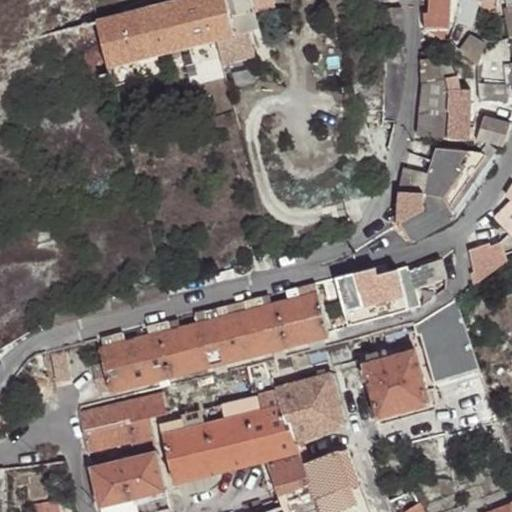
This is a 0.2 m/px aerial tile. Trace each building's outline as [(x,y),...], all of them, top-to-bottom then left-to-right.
[(124,15),(99,22),(111,66),(257,28),(249,0),(161,0),(163,5),(131,14),(124,15)] [(426,0),(425,11),(421,12),(422,28),(427,27),(441,35),(447,24),(449,0),(426,0)] [(122,8),(124,15),(131,14),(129,6),(122,8)] [(393,19),(377,18),(377,45),(393,46),(393,19)] [(419,111),(414,135),(444,138),(449,95),(445,95),(448,81),(444,80),(442,56),(416,60),(420,85),(417,109),(419,111)] [(476,84),(478,102),(506,102),(505,85),(476,84)] [(495,149),(496,146),(500,147),(508,123),(481,116),(473,141),(490,144),(490,148),(465,182),(469,185),(495,149)] [(395,206),(393,225),(408,239),(421,239),(456,220),(443,197),(465,164),(460,160),(467,147),(433,144),(426,170),(406,165),(403,174),(398,188),(395,206)] [(451,202),(455,205),(466,190),(461,187),(451,202)] [(511,201),(500,213),(511,224),(511,201)] [(489,245),(470,255),(474,269),(505,254),(501,243),(491,247),(489,245)] [(441,258),(409,268),(414,283),(446,273),(441,258)] [(336,290),(340,289),(350,325),(381,316),(410,307),(397,267),(371,274),(355,279),(353,272),(319,282),(327,309),(335,307),(332,297),(337,295),(336,290)] [(167,292),(166,286),(67,313),(47,318),(49,330),(169,298),(167,292)] [(103,365),(92,368),(99,396),(153,381),(328,334),(317,294),(300,298),(298,288),(285,291),(288,302),(263,309),(260,298),(246,301),(249,312),(230,317),(227,306),(208,311),(211,322),(172,333),(169,321),(147,327),(150,339),(143,341),(126,345),(123,333),(102,339),(105,351),(100,352),(103,365)] [(455,298),(415,324),(421,350),(432,385),(434,388),(482,375),(480,369),(455,298)] [(326,355),(327,364),(357,356),(355,347),(326,355)] [(363,366),(373,396),(379,418),(430,403),(415,351),(363,366)] [(89,355),(92,368),(103,365),(100,352),(89,355)] [(51,356),(56,386),(70,383),(64,353),(51,356)] [(339,371),(374,362),(372,356),(338,366),(339,371)] [(297,357),(278,363),(282,376),(301,371),(297,357)] [(497,361),(480,369),(482,375),(492,404),(506,397),(500,382),(511,370),(497,361)] [(254,382),(276,378),(271,363),(252,367),(254,382)] [(363,399),(373,396),(363,366),(354,368),(363,399)] [(281,393),(296,439),(302,440),(346,425),(332,376),(329,374),(279,387),(281,393)] [(215,376),(196,381),(197,386),(216,381),(215,376)] [(190,383),(166,388),(168,394),(191,388),(190,383)] [(272,460),(300,453),(296,439),(281,393),(261,397),(235,402),(226,404),(229,418),(216,421),(193,426),(185,427),(183,419),(166,423),(161,424),(173,482),(183,479),(272,460)] [(85,442),(88,451),(103,448),(129,442),(153,436),(148,417),(166,413),(161,394),(78,414),(85,442)] [(0,430),(10,417),(0,409),(0,430)] [(153,436),(129,442),(130,444),(131,447),(132,450),(136,451),(155,446),(153,436)] [(300,453),(305,466),(309,464),(302,440),(296,439),(300,453)] [(319,511),(373,511),(353,450),(309,464),(305,466),(316,501),(319,511)] [(127,459),(92,468),(102,507),(131,499),(166,491),(156,452),(127,459)] [(289,510),(316,501),(305,466),(300,453),(272,460),(280,483),(289,510)] [(171,510),(166,491),(131,499),(133,511),(162,511),(163,511),(171,510)] [(319,511),(316,501),(289,510),(283,511),(319,511)] [(29,506),(30,511),(61,511),(61,502),(29,506)]
